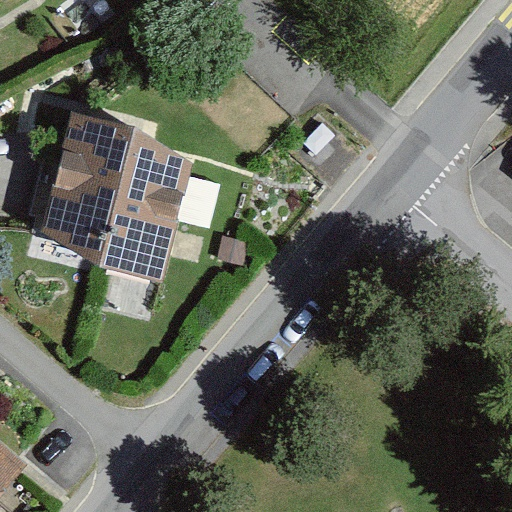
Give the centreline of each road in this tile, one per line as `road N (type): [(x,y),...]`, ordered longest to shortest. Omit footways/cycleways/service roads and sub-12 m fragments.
road 1 (residential): [(404,180),(141,470)]
road 2 (residential): [(0,346),(141,470)]
road 3 (residential): [(511,54),(404,180)]
road 4 (residential): [(404,180),(511,274)]
